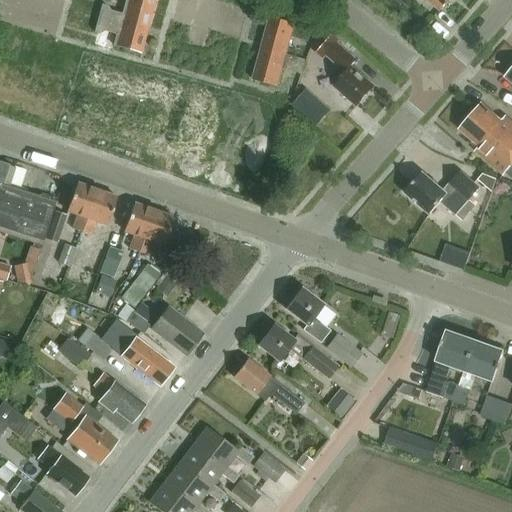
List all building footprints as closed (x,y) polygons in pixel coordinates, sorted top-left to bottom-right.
[(131,0),(120,46),(147,53),(159,0),(131,0)] [(428,0),(440,11),(449,0),(428,0)] [(115,33),(120,6),(103,3),(99,30),(115,33)] [(282,86),(301,23),(274,15),(255,78),(282,86)] [(357,106),(374,86),(351,66),(356,60),(337,42),(339,40),(327,30),(311,48),(324,59),(326,55),(345,72),(333,86),(357,106)] [(90,73),(99,77),(107,53),(98,50),(90,73)] [(79,120),(88,96),(66,88),(69,79),(57,74),(53,84),(12,69),(3,96),(23,103),(22,107),(56,120),(59,113),(79,120)] [(309,120),(323,103),(307,89),(293,106),(309,120)] [(83,127),(139,147),(141,143),(160,150),(169,126),(93,98),(83,127)] [(503,176),(511,165),(511,122),(505,116),(501,121),(482,104),(459,130),(479,147),(475,151),(503,176)] [(0,230),(43,245),(57,199),(10,184),(15,167),(0,162),(0,230)] [(470,200),(481,188),(461,170),(443,190),(423,172),(405,193),(430,215),(441,203),(456,216),(470,200)] [(478,181),(493,192),(497,180),(483,174),(478,181)] [(77,183),(67,211),(77,215),(72,229),(82,232),(97,190),(77,183)] [(97,190),(82,232),(92,236),(97,222),(107,226),(117,197),(97,190)] [(463,222),(477,206),(470,200),(456,216),(463,222)] [(134,203),(123,231),(134,235),(129,249),(139,253),(154,211),(134,203)] [(55,211),(46,239),(54,242),(58,243),(67,215),(55,211)] [(154,211),(139,253),(148,256),(153,242),(164,246),(174,218),(154,211)] [(65,244),(58,262),(69,266),(76,248),(65,244)] [(114,279),(119,266),(104,261),(100,273),(114,279)] [(10,266),(0,263),(0,277),(6,279),(10,266)] [(30,282),(29,271),(27,263),(15,265),(18,281),(27,282),(30,282)] [(134,307),(145,292),(160,273),(148,263),(121,298),(134,307)] [(107,295),(113,280),(102,276),(97,291),(107,295)] [(330,331),(326,328),(313,319),(323,306),(301,289),(286,310),(307,326),(304,330),(321,343),(330,331)] [(137,307),(127,320),(144,333),(151,323),(147,320),(150,316),(137,307)] [(186,354),(202,334),(169,308),(153,328),(186,354)] [(329,379),(338,367),(297,336),(294,341),(273,326),(258,345),(279,361),(289,349),(329,379)] [(104,360),(113,347),(88,328),(80,338),(86,342),(84,345),(104,360)] [(466,371),(476,342),(446,332),(441,348),(442,349),(426,392),(444,399),(450,383),(446,381),(452,366),(466,371)] [(351,367),(362,353),(338,333),(327,347),(351,367)] [(160,386),(174,367),(135,336),(121,355),(160,386)] [(58,350),(81,368),(91,355),(68,337),(58,350)] [(476,342),(466,371),(492,380),(496,368),(498,369),(504,351),(476,342)] [(297,414),(305,403),(247,359),(233,378),(265,401),(270,394),(297,414)] [(131,422),(145,404),(114,381),(113,382),(102,373),(93,385),(105,394),(99,402),(111,411),(115,410),(131,422)] [(450,383),(444,399),(454,403),(460,386),(450,383)] [(460,386),(454,403),(465,406),(471,390),(460,386)] [(354,401),(340,389),(326,406),(340,418),(354,401)] [(70,422),(82,406),(65,393),(53,408),(70,422)] [(493,421),(501,401),(488,396),(481,416),(493,421)] [(501,401),(493,421),(505,425),(511,404),(501,401)] [(14,429),(35,445),(49,427),(28,411),(14,429)] [(99,464),(117,440),(85,415),(67,439),(99,464)] [(207,426),(192,445),(224,469),(227,465),(235,455),(248,466),(255,457),(241,446),(238,450),(207,426)] [(392,428),(386,443),(415,453),(420,438),(392,428)] [(192,445),(178,463),(210,487),(213,483),(221,473),(235,484),(241,476),(227,465),(224,469),(192,445)] [(75,495),(88,477),(46,446),(37,458),(49,468),(45,473),(49,476),(49,479),(54,483),(58,482),(75,495)] [(286,468),(264,452),(253,466),(275,483),(286,468)] [(178,463),(164,482),(196,506),(199,502),(207,492),(221,502),(227,494),(213,483),(210,487),(178,463)] [(24,511),(61,511),(20,480),(10,493),(23,503),(19,508),(24,511)] [(260,495),(240,480),(230,493),(250,508),(260,495)] [(164,482),(149,501),(162,511),(191,511),(192,510),(194,511),(212,511),(199,502),(196,506),(164,482)]
